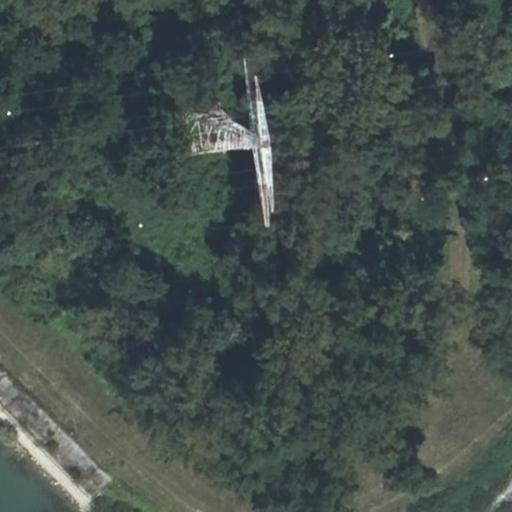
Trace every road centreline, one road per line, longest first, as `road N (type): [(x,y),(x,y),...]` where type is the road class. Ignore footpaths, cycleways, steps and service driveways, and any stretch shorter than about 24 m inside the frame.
road 1 (track): [(511,356),(384,470),(234,477),(80,367)]
road 2 (track): [(437,0),(481,383)]
